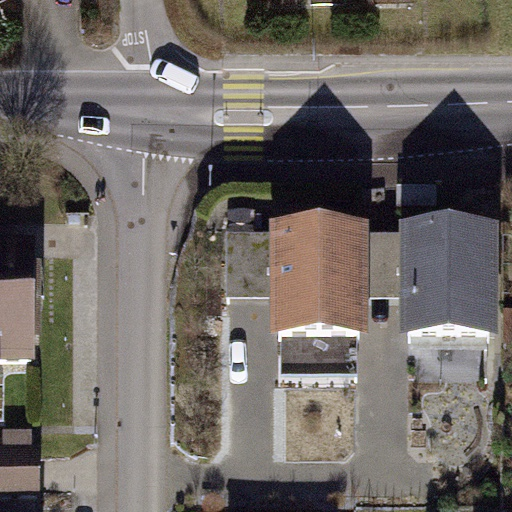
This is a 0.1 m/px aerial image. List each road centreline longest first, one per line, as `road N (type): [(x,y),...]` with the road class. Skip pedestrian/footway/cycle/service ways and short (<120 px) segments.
road 1 (residential): [(138,511),(148,114)]
road 2 (tertiary): [(511,109),(148,114)]
road 3 (tertiary): [(148,114),(0,113)]
